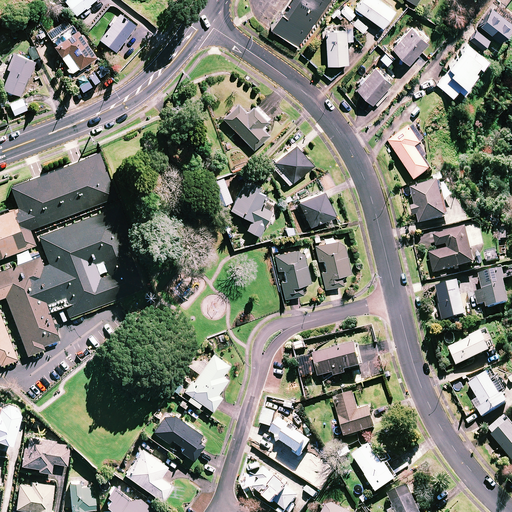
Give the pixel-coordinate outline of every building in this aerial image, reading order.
[(95,0),(64,0),(65,0),(77,15),(95,0)] [(272,26),(299,45),(329,0),(289,0),(282,12),(272,26)] [(395,9),(382,0),(361,0),(356,7),(383,26),(395,9)] [(355,13),(346,4),(341,9),(350,19),(355,13)] [(511,24),(511,21),(492,7),(481,23),(495,34),(493,36),(500,41),(511,24)] [(136,25),(120,13),(100,39),(116,52),(136,25)] [(75,30),(66,17),(45,32),(73,73),(96,57),(87,44),(77,29),(75,30)] [(369,26),(358,17),(352,23),(364,32),(369,26)] [(353,40),(353,28),(352,23),(347,23),(347,25),(326,27),(326,29),(328,63),(349,62),(348,40),(353,40)] [(429,39),(412,24),(393,46),(409,61),(429,39)] [(489,38),(477,29),(470,39),(482,48),(489,38)] [(488,57),(467,42),(437,82),(453,94),(459,85),(462,88),(478,66),(480,68),(488,57)] [(39,56),(34,47),(28,50),(33,60),(39,56)] [(34,61),(14,53),(8,68),(11,69),(3,89),(21,96),(34,61)] [(397,82),(376,65),(357,87),(377,104),(397,82)] [(27,110),(22,98),(10,104),(15,115),(27,110)] [(266,126),(264,124),(267,121),(266,120),(269,117),(257,104),(254,107),(253,106),(247,113),(238,104),(223,119),(254,150),(269,135),(263,129),(266,126)] [(426,141),(415,124),(389,141),(415,181),(432,170),(424,159),(428,156),(420,144),(426,141)] [(312,164),(294,143),(272,163),(281,174),(280,175),(289,185),(312,164)] [(0,362),(1,364),(18,358),(0,311),(0,297),(5,295),(28,354),(45,348),(44,345),(60,339),(49,311),(65,305),(69,316),(144,288),(123,233),(129,231),(120,205),(39,235),(49,263),(44,265),(40,256),(0,270),(0,257),(36,244),(30,228),(116,196),(99,150),(9,184),(18,207),(0,213),(0,362)] [(231,201),(222,176),(211,181),(220,205),(231,201)] [(261,187),(246,179),(230,209),(251,220),(246,229),(259,235),(271,211),(260,205),(265,195),(258,191),(261,187)] [(449,216),(440,182),(411,189),(416,206),(409,208),(412,216),(418,215),(420,224),(449,216)] [(334,215),(323,191),(299,202),(310,226),(334,215)] [(475,263),(466,228),(434,235),(438,251),(430,253),(435,273),(475,263)] [(323,238),(324,244),(315,246),(318,261),(323,260),(325,266),(319,267),(324,289),(343,285),(341,275),(350,273),(343,239),(335,241),(334,236),(323,238)] [(310,282),(302,248),(274,255),(278,271),(283,269),(285,275),(279,276),(285,298),(303,294),(301,284),(310,282)] [(175,269),(170,257),(154,264),(159,275),(175,269)] [(501,270),(479,275),(482,290),(473,292),(475,306),(484,304),(485,309),(508,304),(501,270)] [(466,315),(458,281),(436,287),(444,320),(466,315)] [(490,351),(482,332),(471,337),(471,339),(450,348),(457,365),(490,351)] [(383,377),(375,343),(357,347),(356,344),(297,358),(302,380),(334,373),(335,377),(347,374),(346,370),(361,367),(364,382),(383,377)] [(229,365),(213,354),(193,382),(191,381),(184,391),(191,395),(188,400),(198,407),(201,402),(212,410),(222,396),(218,394),(228,379),(222,375),(229,365)] [(505,403),(487,373),(470,384),(479,399),(474,402),(483,417),(505,403)] [(359,411),(354,393),(335,398),(345,436),(376,428),(371,408),(359,411)] [(0,413),(0,412),(0,437),(12,442),(23,409),(4,402),(0,413)] [(202,435),(168,411),(154,431),(169,442),(171,438),(184,447),(181,451),(193,459),(203,445),(198,441),(202,435)] [(511,423),(506,416),(488,430),(511,459),(511,423)] [(311,441),(279,419),(271,432),(281,438),(271,453),(287,463),(294,452),(301,456),(311,441)] [(45,438),(26,435),(22,465),(39,468),(38,470),(51,472),(53,462),(67,464),(70,444),(45,440),(45,438)] [(383,464),(370,444),(353,455),(377,492),(396,479),(386,463),(383,464)] [(168,466),(143,449),(125,474),(163,500),(173,486),(160,477),(168,466)] [(299,496),(265,467),(257,476),(261,479),(254,487),(273,503),(275,501),(286,511),(299,496)] [(32,482),(32,486),(20,484),(16,508),(34,510),(34,511),(53,511),(51,510),(54,485),(32,482)] [(85,487),(84,482),(70,482),(71,511),(90,511),(90,507),(95,507),(94,486),(85,487)] [(154,511),(156,510),(131,492),(128,496),(115,486),(108,496),(111,498),(106,504),(114,510),(112,511),(154,511)] [(420,511),(409,486),(389,495),(395,508),(389,511),(420,511)] [(349,511),(328,501),(323,511),(349,511)]
